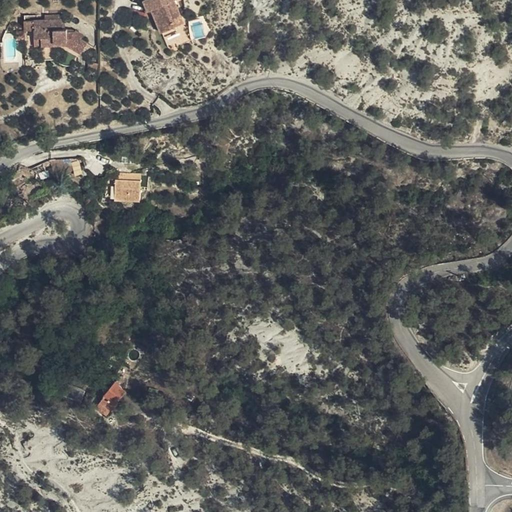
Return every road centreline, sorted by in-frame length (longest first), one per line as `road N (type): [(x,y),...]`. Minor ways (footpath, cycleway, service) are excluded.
road 1 (tertiary): [(0,171),(29,151),(170,121),(265,82),(311,92),(420,149),(481,150),(511,160)]
road 2 (track): [(428,511),(397,488),(338,489),(140,414)]
road 3 (tertiary): [(511,246),(484,264),(411,282),(398,303),(402,330),(422,363),(474,392)]
road 4 (tertiary): [(0,268),(75,225),(69,215),(48,217),(0,241)]
